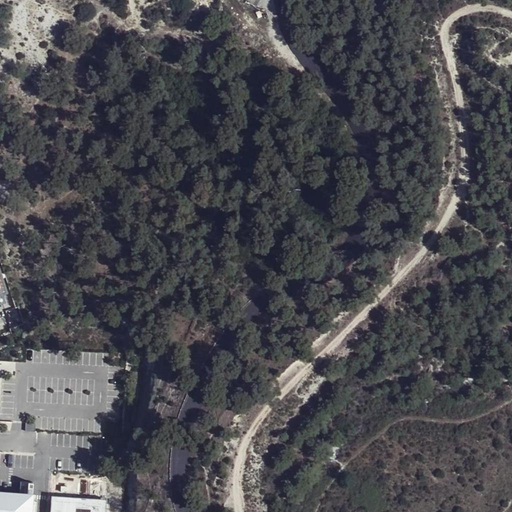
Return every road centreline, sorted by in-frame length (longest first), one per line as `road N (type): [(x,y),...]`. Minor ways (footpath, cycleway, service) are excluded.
road 1 (track): [(237,511),(241,431),(443,228),(461,161),(446,24),(478,6),(511,20)]
road 2 (tertiary): [(185,511),(184,429),(216,358),(262,302),(351,249),(369,212),(368,143),(309,57),(283,0)]
